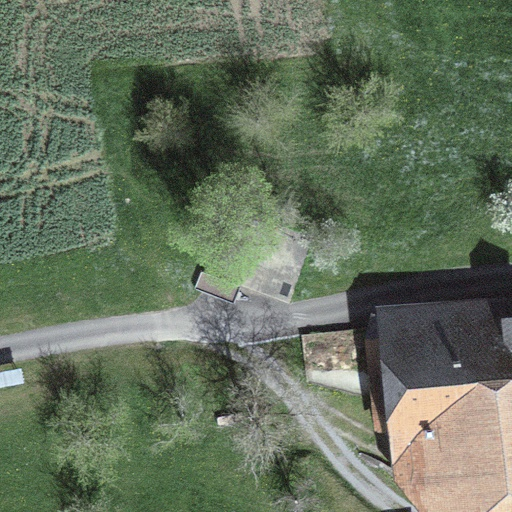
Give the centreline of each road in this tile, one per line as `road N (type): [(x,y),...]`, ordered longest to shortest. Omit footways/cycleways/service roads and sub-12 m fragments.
road 1 (track): [(197,323),(275,377),(345,462),(403,511)]
road 2 (track): [(511,279),(255,321)]
road 3 (track): [(255,321),(119,330),(0,351)]
